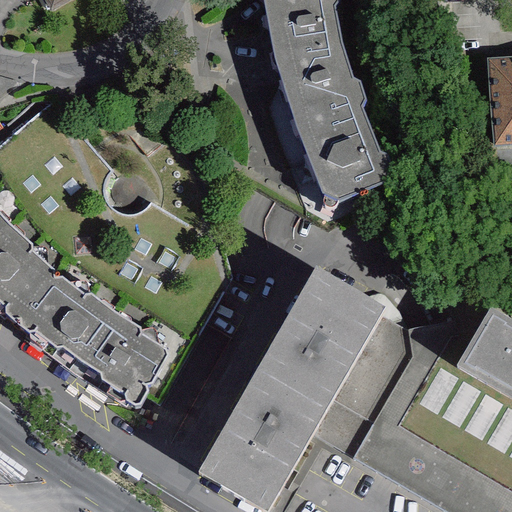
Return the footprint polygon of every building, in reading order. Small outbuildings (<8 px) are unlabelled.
[(43,0),(52,16),(82,0),(43,0)] [(267,0),(279,67),(334,214),(400,183),(362,92),(343,14),(340,0),(267,0)] [(511,62),(491,64),(492,85),(495,169),(511,167),(511,62)] [(0,90),(19,77),(0,72),(0,90)] [(75,368),(139,409),(170,355),(80,292),(43,262),(12,231),(0,217),(0,309),(24,328),(75,368)] [(386,322),(322,284),(205,477),(263,511),(270,511),(315,438),(386,322)] [(511,323),(494,314),(464,366),(511,393),(511,323)] [(511,511),(511,393),(464,366),(455,327),(408,337),(386,322),(315,438),(442,511),(511,511)]
